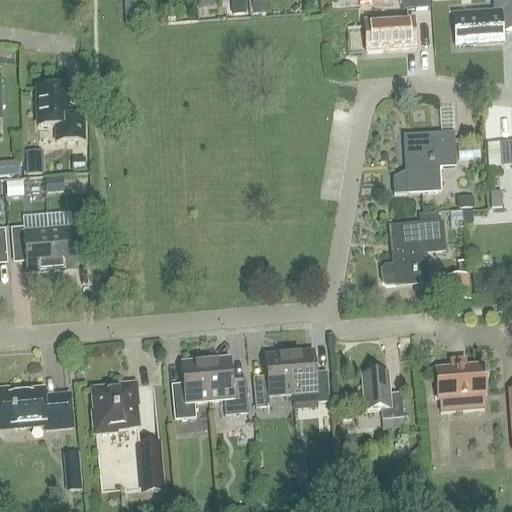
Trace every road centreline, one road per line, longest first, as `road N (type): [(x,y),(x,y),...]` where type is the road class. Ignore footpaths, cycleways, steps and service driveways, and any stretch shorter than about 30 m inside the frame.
road 1 (residential): [(326,313),(367,101),(402,84),(511,98)]
road 2 (residential): [(326,313),(0,339)]
road 3 (residential): [(511,334),(345,332),(326,313)]
